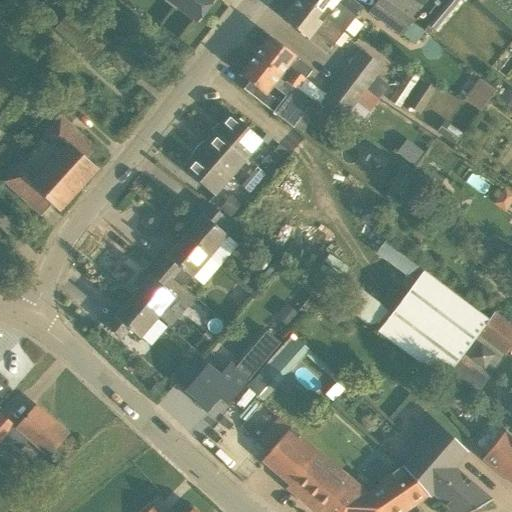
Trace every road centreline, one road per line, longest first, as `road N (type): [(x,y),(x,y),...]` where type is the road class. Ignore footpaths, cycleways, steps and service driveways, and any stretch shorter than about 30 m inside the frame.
road 1 (unclassified): [(26,318),(79,217),(252,0)]
road 2 (tertiary): [(247,511),(26,318)]
road 3 (track): [(297,146),(334,219),(387,290)]
